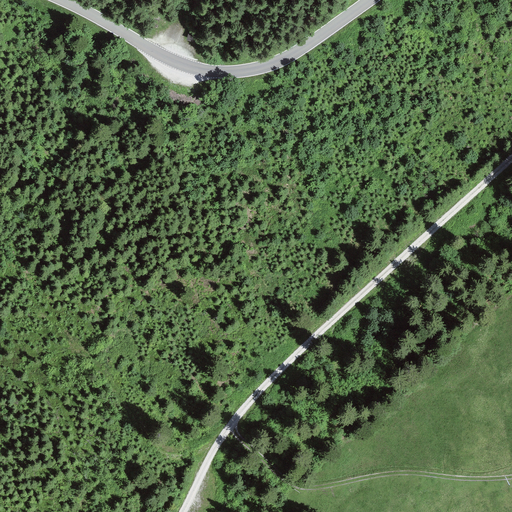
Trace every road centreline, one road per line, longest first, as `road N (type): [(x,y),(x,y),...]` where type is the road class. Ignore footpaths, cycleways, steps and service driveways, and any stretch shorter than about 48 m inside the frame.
road 1 (track): [(184,511),(219,440),(246,406),(305,343),(511,159)]
road 2 (tertiary): [(370,0),(281,60),(227,72),(178,62),(62,0)]
road 3 (track): [(511,476),(407,472),(304,489),(229,428)]
